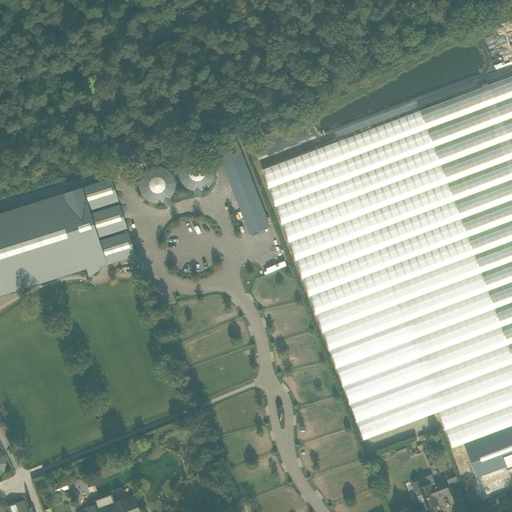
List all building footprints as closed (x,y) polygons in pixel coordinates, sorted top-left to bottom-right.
[(511,358),(511,76),(419,111),(511,358)] [(368,444),(432,421),(333,141),(270,163),(368,444)] [(251,229),(268,223),(237,142),(220,148),(251,229)] [(212,163),(179,169),(183,190),(193,188),(195,197),(203,196),(201,187),(216,185),(212,163)] [(179,202),(167,165),(137,175),(147,205),(164,199),(167,206),(179,202)] [(98,266),(136,255),(129,233),(100,241),(99,236),(127,228),(121,206),(92,214),(91,209),(119,200),(113,178),(0,212),(0,293),(87,267),(90,276),(99,269),(98,266)] [(6,432),(11,430),(8,423),(2,425),(6,432)] [(0,475),(9,473),(0,444),(0,475)] [(407,447),(395,451),(400,463),(411,458),(407,447)] [(458,482),(456,476),(455,474),(446,478),(450,486),(458,482)] [(431,484),(418,489),(417,489),(419,496),(417,496),(420,503),(422,502),(425,510),(439,505),(437,499),(450,494),(444,481),(431,486),(431,484)] [(98,508),(97,505),(77,511),(138,511),(133,496),(98,508)] [(29,511),(25,499),(2,508),(2,511),(29,511)]
